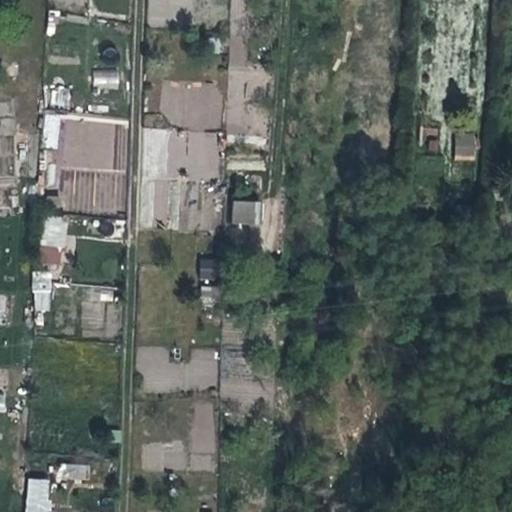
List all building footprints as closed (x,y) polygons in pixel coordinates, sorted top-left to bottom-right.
[(93,70),(92,86),(117,86),(117,71),(93,70)] [(44,114),(42,146),(57,148),(60,115),(44,114)] [(126,151),(126,120),(62,119),(61,167),(113,168),(113,151),(126,151)] [(168,134),(168,152),(184,151),(185,180),(218,179),(217,133),(168,134)] [(454,158),(475,159),(476,134),(455,133),(454,158)] [(183,226),(181,179),(153,181),(155,212),(167,211),(168,227),(183,226)] [(229,200),(228,222),(255,223),(256,202),(229,200)] [(43,216),(42,244),(64,245),(65,217),(43,216)] [(39,263),(60,264),(60,246),(40,246),(39,263)] [(198,294),(216,295),(218,260),(200,259),(198,294)] [(32,280),(34,311),(50,310),(47,279),(32,280)] [(87,480),(88,465),(60,464),(59,478),(87,480)] [(24,511),(47,511),(50,480),(28,478),(24,511)]
